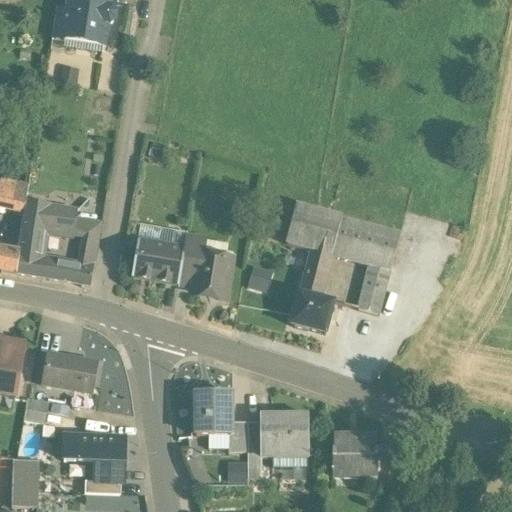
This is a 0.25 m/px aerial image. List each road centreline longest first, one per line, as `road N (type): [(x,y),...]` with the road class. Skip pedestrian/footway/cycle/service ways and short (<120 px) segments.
road 1 (unclassified): [(511,437),(418,421),(146,328)]
road 2 (residential): [(101,312),(154,0)]
road 3 (tertiary): [(167,511),(146,328)]
